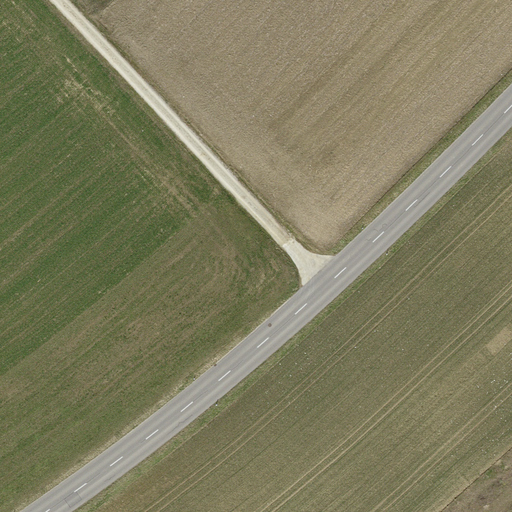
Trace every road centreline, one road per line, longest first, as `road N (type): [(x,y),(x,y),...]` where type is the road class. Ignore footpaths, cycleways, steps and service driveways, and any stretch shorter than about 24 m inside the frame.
road 1 (tertiary): [(45,511),(189,405),(328,285),(511,107)]
road 2 (track): [(328,285),(62,0)]
